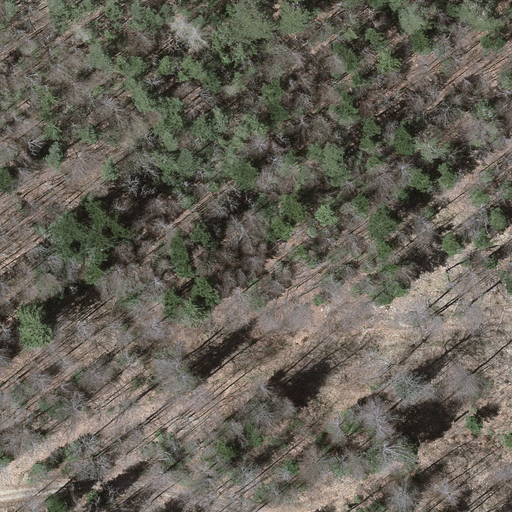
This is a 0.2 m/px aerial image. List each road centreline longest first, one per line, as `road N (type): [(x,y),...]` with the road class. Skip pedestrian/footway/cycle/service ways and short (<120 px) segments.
road 1 (track): [(0,478),(36,452),(296,359),(397,338),(511,339)]
road 2 (track): [(246,511),(136,486),(0,491)]
